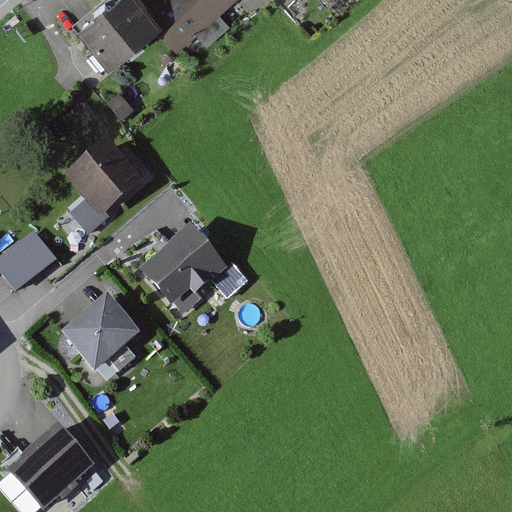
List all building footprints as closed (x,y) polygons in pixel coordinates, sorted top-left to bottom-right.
[(97,14),(79,29),(110,67),(163,24),(148,7),(142,0),(116,0),(111,5),(107,0),(94,10),(97,14)] [(155,0),(148,7),(163,24),(182,47),(197,34),(220,14),(236,0),(155,0)] [(232,27),(220,14),(197,34),(208,47),(232,27)] [(119,98),(108,108),(123,124),(135,113),(119,98)] [(144,185),(108,144),(66,181),(85,204),(101,222),(144,185)] [(101,222),(85,204),(70,217),(86,235),(101,222)] [(228,272),(190,231),(137,277),(170,315),(183,320),(214,288),(229,304),(250,285),(233,267),(228,272)] [(56,263),(35,235),(0,261),(0,273),(15,294),(56,263)] [(140,337),(108,301),(63,340),(95,376),(109,363),(126,349),(140,337)] [(136,360),(126,349),(109,363),(119,375),(136,360)] [(111,415),(102,422),(109,433),(119,426),(111,415)] [(94,471),(58,429),(7,473),(39,511),(47,511),(60,501),(62,504),(80,489),(77,486),(94,471)]
